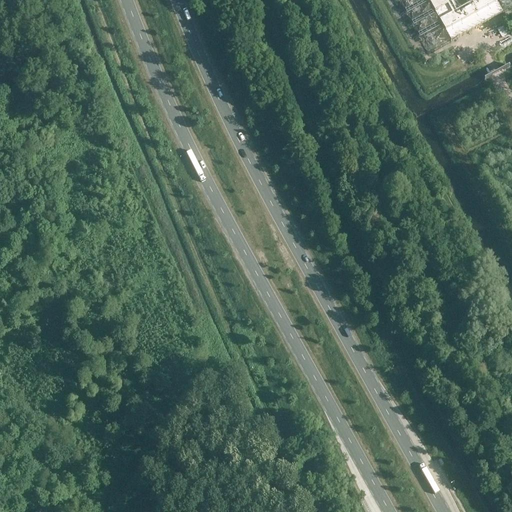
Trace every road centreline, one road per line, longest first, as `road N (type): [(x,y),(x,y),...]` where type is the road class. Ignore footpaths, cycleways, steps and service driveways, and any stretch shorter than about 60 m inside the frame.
road 1 (primary): [(126,0),(178,121),(391,511)]
road 2 (primary): [(442,511),(256,175),(179,0)]
